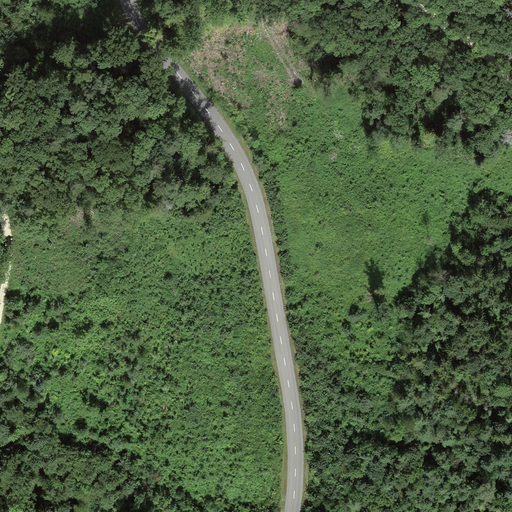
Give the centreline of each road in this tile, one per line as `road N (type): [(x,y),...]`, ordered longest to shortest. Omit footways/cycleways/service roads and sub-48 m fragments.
road 1 (tertiary): [(129,0),(250,183),(293,410),(291,511)]
road 2 (track): [(402,0),(487,57),(511,87)]
road 3 (track): [(0,315),(10,254),(0,196)]
